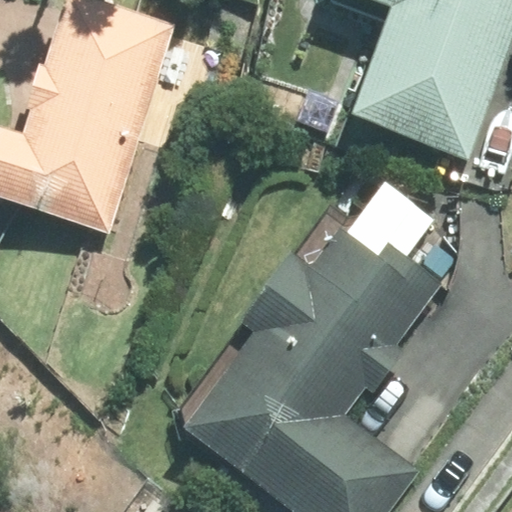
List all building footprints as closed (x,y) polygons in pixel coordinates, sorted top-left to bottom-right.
[(25,93),(14,132),(0,127),(0,185),(106,229),(170,21),(120,0),(53,0),(37,55),(30,52),(19,92),(25,93)] [(511,0),(381,0),(344,99),(466,144),(511,21),(511,0)] [(303,85),(291,116),(324,131),(338,99),(303,85)] [(174,413),(300,511),(382,511),(417,467),(339,407),(361,379),(367,382),(400,341),(392,335),(440,274),(381,229),(370,243),(330,213),(300,251),(283,237),(230,306),(247,319),(174,413)] [(147,482),(131,505),(140,511),(156,511),(168,497),(147,482)]
